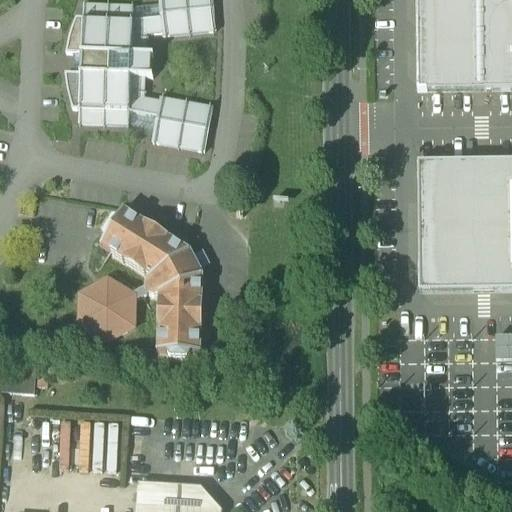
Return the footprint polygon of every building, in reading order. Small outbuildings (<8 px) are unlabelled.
[(211,0),(157,0),(161,36),(162,40),(215,34),(211,0)] [(511,0),(415,0),(416,94),(511,94),(511,0)] [(131,9),(83,7),(83,21),(75,21),(71,31),(69,38),(67,45),(65,57),(73,57),(72,76),(64,76),(66,88),(67,94),(68,100),(70,108),(72,113),(79,113),(79,127),(126,128),(126,129),(128,129),(128,127),(154,132),(159,104),(143,102),(144,81),(152,81),(152,80),(150,80),(151,60),(153,60),(153,59),(145,58),(145,38),(161,36),(158,9),(132,11),(132,9),(131,9)] [(212,110),(160,101),(159,104),(154,132),(151,146),(204,155),(212,110)] [(511,167),(420,168),(421,294),(511,293),(511,167)] [(189,254),(123,212),(118,220),(111,220),(102,235),(105,241),(100,249),(150,280),(145,284),(144,290),(147,295),(152,298),(159,297),(157,355),(166,356),(169,362),(187,363),(191,357),(200,357),(202,278),(199,272),(208,267),(202,255),(193,260),(189,254)] [(475,400),(476,459),(499,459),(498,364),(508,364),(507,342),(457,343),(457,400),(475,400)] [(401,409),(425,412),(427,392),(403,389),(401,409)] [(213,511),(198,495),(138,491),(136,511),(213,511)]
